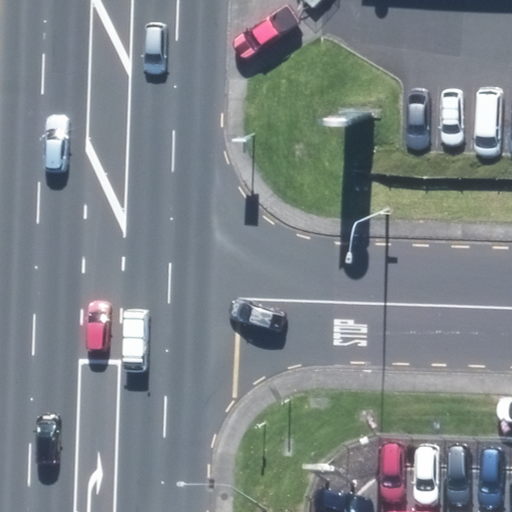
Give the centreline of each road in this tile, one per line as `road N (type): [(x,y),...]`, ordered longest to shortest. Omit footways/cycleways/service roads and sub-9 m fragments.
road 1 (unclassified): [(109,301),(511,308)]
road 2 (primary): [(109,301),(119,0)]
road 3 (primary): [(103,511),(109,301)]
